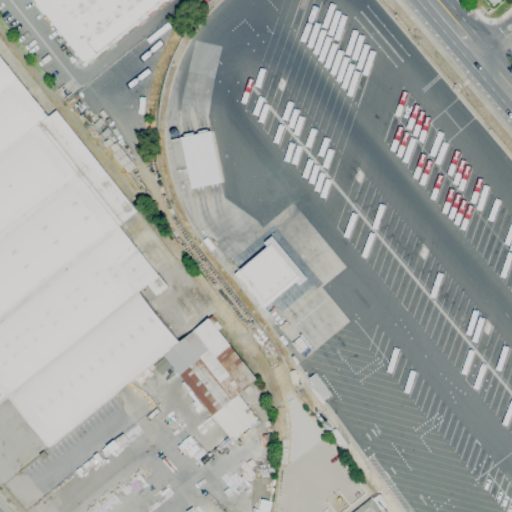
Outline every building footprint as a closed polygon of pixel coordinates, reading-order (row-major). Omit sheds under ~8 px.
[(166,0),(86,64),(35,0),(166,0)] [(49,447),(9,396),(0,402),(0,53),(50,116),(56,110),(137,211),(119,226),(159,275),(168,286),(157,295),(148,284),(139,291),(179,342),(209,318),(213,315),(222,327),(218,330),(258,379),(239,394),(261,422),(254,427),(252,425),(233,441),(164,355),(49,447)] [(177,171),(171,140),(182,138),(188,169),(177,171)] [(264,309),(235,274),(240,270),(239,270),(272,243),(301,278),(269,305),(268,305),(264,309)] [(171,332),(210,307),(196,285),(157,310),(171,332)] [(300,353),(292,343),(300,337),(308,347),(300,353)] [(162,376),(161,374),(161,375),(158,372),(154,375),(150,369),(154,366),(153,366),(164,357),(172,366),(165,372),(166,373),(162,376)] [(325,399),(309,379),(316,373),(332,394),(329,396),(329,397),(328,398),(327,397),(325,399)] [(342,449),(330,433),(337,429),(348,445),(342,449)]
